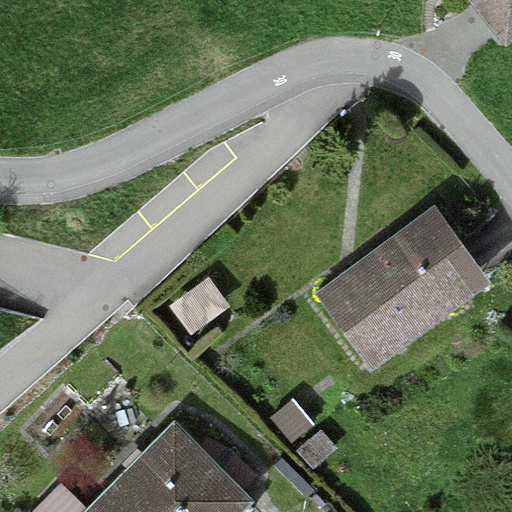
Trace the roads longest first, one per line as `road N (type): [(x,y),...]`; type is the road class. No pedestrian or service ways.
road 1 (unclassified): [(356,68),(260,91),(108,169),(0,185)]
road 2 (residential): [(511,192),(433,100),(356,68)]
